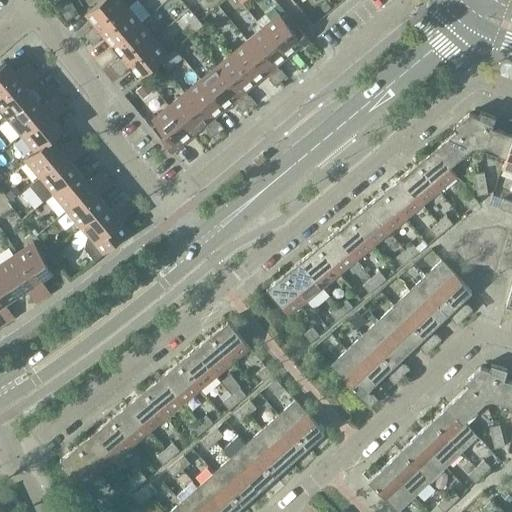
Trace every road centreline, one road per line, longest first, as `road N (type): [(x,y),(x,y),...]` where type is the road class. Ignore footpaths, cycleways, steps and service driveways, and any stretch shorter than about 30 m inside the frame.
road 1 (residential): [(511,92),(487,83),(466,88),(9,465)]
road 2 (tertiary): [(197,247),(466,16)]
road 3 (residential): [(282,511),(483,333),(511,343)]
road 4 (residential): [(197,247),(97,130),(89,91),(23,13)]
road 5 (tertiary): [(0,393),(197,247)]
